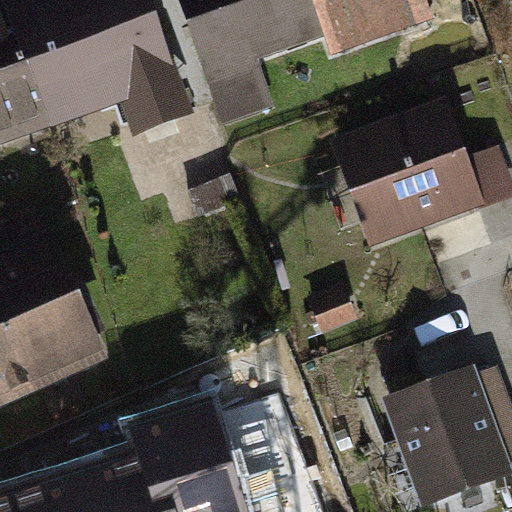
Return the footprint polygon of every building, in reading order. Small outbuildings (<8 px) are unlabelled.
[(155,0),(25,0),(0,9),(0,153),(131,107),(142,139),(199,119),(155,0)] [(313,0),(182,0),(225,126),(274,109),(260,67),(329,44),(313,0)] [(313,0),(329,44),(336,65),(441,29),(432,5),(430,0),(313,0)] [(456,103),(331,146),(369,255),(494,211),(456,103)] [(0,421),(115,371),(57,241),(0,265),(0,421)] [(349,289),(311,301),(323,341),(361,330),(349,289)] [(511,411),(495,366),(386,406),(424,511),(441,511),(511,486),(511,411)] [(135,455),(0,496),(0,511),(251,511),(217,397),(126,425),(135,455)]
